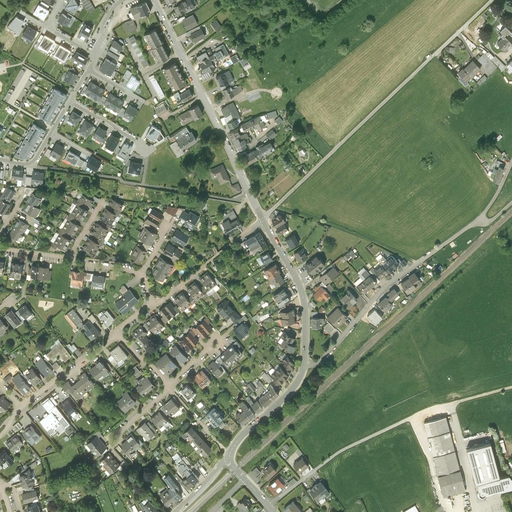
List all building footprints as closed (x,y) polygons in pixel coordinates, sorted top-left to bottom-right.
[(69,0),(65,9),(75,14),(80,6),(76,0),(69,0)] [(90,0),(81,0),(88,12),(95,8),(90,0)] [(186,0),(181,3),(185,11),(186,11),(194,7),(190,0),(186,0)] [(151,12),(146,1),(130,9),(131,12),(134,18),(135,19),(151,12)] [(185,11),(181,3),(179,4),(174,7),(178,15),(185,11)] [(37,11),(35,14),(44,19),(49,10),(47,9),(39,4),(38,4),(35,10),(37,11)] [(62,14),(58,20),(67,25),(71,19),(62,14)] [(197,24),(193,15),(185,19),(183,20),(187,29),(197,24)] [(13,29),(20,18),(16,16),(7,26),(11,29),(12,29),(13,29)] [(21,26),(24,21),(20,18),(13,29),(17,32),(21,26)] [(136,27),(132,19),(131,19),(128,21),(122,24),(127,35),(135,30),(136,27)] [(222,28),(216,21),(211,24),(217,32),(222,28)] [(85,24),(78,36),(86,40),(93,28),(85,24)] [(28,25),(22,36),(25,37),(25,38),(28,40),(28,39),(31,41),(33,37),(37,31),(28,25)] [(187,36),(190,35),(201,29),(199,26),(186,33),(187,36)] [(508,33),(510,31),(508,29),(505,26),(500,31),(503,33),(501,36),(503,38),(508,33)] [(144,34),(151,48),(162,43),(163,42),(155,28),(144,34)] [(205,36),(201,29),(190,35),(194,42),(205,36)] [(508,33),(503,38),(509,44),(511,41),(511,36),(508,33)] [(55,40),(45,35),(44,36),(41,42),(39,45),(49,51),(50,48),(54,42),(55,40)] [(136,39),(134,36),(129,38),(144,68),(149,65),(146,59),(135,39),(136,39)] [(503,49),(509,44),(503,38),(497,43),(503,49)] [(118,42),(114,40),(112,44),(110,47),(119,52),(120,49),(121,50),(123,47),(122,46),(122,45),(118,42)] [(169,57),(162,43),(151,48),(150,49),(158,62),(169,57)] [(217,52),(213,54),(216,60),(222,57),(223,59),(229,55),(223,44),(215,49),(217,52)] [(56,52),(55,55),(59,57),(65,48),(61,45),(60,45),(56,52)] [(119,52),(110,47),(109,49),(107,52),(111,55),(117,58),(120,53),(119,52)] [(65,48),(59,57),(64,60),(66,58),(70,51),(70,50),(65,48)] [(77,51),(72,61),(77,64),(83,54),(77,51)] [(203,53),(196,56),(204,71),(209,68),(210,70),(214,67),(214,66),(212,62),(216,60),(213,54),(208,56),(205,51),(203,53)] [(484,66),(485,64),(490,60),(483,53),(480,56),(478,54),(475,57),(484,66)] [(83,54),(77,64),(83,67),(88,57),(83,54)] [(236,54),(230,58),(234,64),(240,60),(236,54)] [(494,56),(491,59),(501,70),(505,65),(495,55),(494,56)] [(111,62),(105,58),(102,63),(115,71),(117,65),(111,62)] [(472,60),(463,69),(471,76),(471,77),(480,68),(472,60)] [(497,67),(490,60),(485,64),(488,66),(486,68),(491,72),(497,67)] [(115,71),(102,63),(99,69),(105,72),(111,76),(115,71)] [(179,69),(176,63),(165,68),(166,70),(164,71),(168,78),(170,81),(169,81),(173,88),(175,86),(175,88),(184,84),(183,82),(185,81),(183,77),(182,77),(181,75),(182,74),(180,71),(179,72),(178,69),(179,69)] [(210,70),(209,68),(204,71),(201,72),(204,77),(212,73),(210,70)] [(466,80),(471,76),(463,69),(462,68),(458,72),(461,76),(466,81),(466,80)] [(123,77),(128,81),(132,74),(133,73),(127,70),(124,76),(123,77)] [(71,83),(73,84),(78,76),(74,73),(69,71),(64,79),(71,83)] [(234,82),(228,71),(216,77),(222,89),(231,85),(230,84),(234,82)] [(132,74),(128,81),(126,85),(135,89),(139,81),(135,79),(136,77),(132,74)] [(165,96),(153,74),(149,77),(160,99),(165,96)] [(466,81),(461,76),(458,79),(465,86),(469,83),(466,80),(466,81)] [(88,87),(85,93),(92,96),(98,86),(91,82),(88,87)] [(231,85),(222,89),(225,94),(233,90),(233,89),(231,85)] [(98,86),(92,96),(99,100),(102,95),(105,90),(98,86)] [(238,88),(233,89),(233,90),(235,94),(242,90),(241,86),(237,87),(238,88)] [(54,88),(49,97),(61,104),(66,95),(54,88)] [(193,96),(189,89),(179,95),(183,101),(193,96)] [(233,90),(225,94),(227,98),(235,94),(233,90)] [(183,101),(179,95),(178,92),(173,95),(178,104),(183,101)] [(107,99),(104,104),(111,108),(117,97),(110,93),(107,99)] [(49,97),(44,105),(56,113),(61,104),(49,97)] [(117,97),(111,108),(118,112),(121,107),(124,101),(117,97)] [(167,109),(163,103),(154,109),(156,111),(155,111),(158,117),(168,111),(167,109)] [(239,117),(233,104),(222,109),(226,116),(228,122),(238,117),(239,117)] [(44,105),(39,114),(51,122),(56,113),(44,105)] [(126,110),(123,115),(131,120),(137,109),(129,105),(126,110)] [(190,109),(190,110),(194,118),(202,114),(197,105),(190,109)] [(183,124),(194,118),(190,110),(178,116),(183,124)] [(70,115),(68,120),(76,124),(81,116),(73,111),(70,115)] [(275,111),(260,116),(262,120),(277,116),(275,111)] [(260,116),(247,122),(250,129),(253,127),(253,129),(255,128),(256,130),(265,126),(262,120),(260,116)] [(240,121),(238,117),(228,122),(227,123),(229,128),(238,124),(240,121)] [(82,124),(78,131),(88,136),(89,133),(93,126),(94,124),(85,119),(82,124)] [(246,122),(241,125),(242,127),(244,131),(245,131),(250,129),(247,122),(246,122)] [(33,124),(25,139),(36,146),(45,131),(33,124)] [(152,125),(146,135),(155,141),(155,139),(158,141),(159,142),(165,137),(160,131),(161,130),(152,125)] [(99,126),(93,137),(101,141),(102,141),(105,136),(108,131),(99,126)] [(186,134),(191,143),(196,140),(191,132),(189,133),(186,127),(169,138),(171,143),(169,144),(177,157),(183,153),(181,149),(182,149),(176,140),(186,134)] [(244,131),(242,127),(238,129),(241,135),(246,133),(245,131),(244,131)] [(238,129),(229,133),(233,140),(238,137),(241,135),(238,129)] [(276,134),(272,129),(266,134),(270,139),(271,138),(272,138),(276,134)] [(240,140),(244,138),(249,137),(247,132),(246,133),(241,135),(238,137),(240,140)] [(112,134),(105,146),(114,151),(115,148),(119,142),(120,139),(112,134)] [(191,143),(186,134),(176,140),(182,149),(191,143)] [(238,137),(233,140),(238,150),(246,145),(245,143),(246,142),(244,138),(240,140),(238,137)] [(25,139),(15,155),(30,157),(36,146),(25,139)] [(121,149),(118,154),(126,159),(128,155),(131,149),(132,147),(132,146),(130,146),(129,146),(129,148),(127,147),(129,145),(124,142),(121,149)] [(272,147),(270,142),(261,146),(260,147),(265,155),(271,151),(269,148),(272,147)] [(57,143),(50,154),(58,159),(65,147),(57,143)] [(260,147),(261,146),(260,144),(256,147),(257,149),(254,150),(258,158),(265,155),(260,147)] [(69,150),(64,158),(75,164),(76,163),(79,158),(80,157),(69,150)] [(258,158),(254,150),(247,154),(246,151),(240,154),(245,165),(258,158)] [(151,152),(149,158),(156,161),(158,155),(151,152)] [(88,163),(87,165),(96,170),(101,162),(92,157),(88,163)] [(79,158),(76,163),(82,166),(85,161),(79,158)] [(130,167),(129,172),(140,174),(140,172),(141,167),(142,163),(130,161),(130,167)] [(229,179),(222,165),(209,170),(211,175),(214,174),(215,175),(216,177),(218,176),(221,183),(229,179)] [(492,180),(498,183),(504,169),(504,168),(502,167),(499,166),(497,169),(495,168),(493,173),(492,172),(490,177),(492,180)] [(13,169),(11,178),(22,180),(23,173),(24,171),(13,169)] [(32,178),(31,183),(43,185),(45,172),(33,171),(32,178)] [(240,190),(237,184),(232,186),(235,193),(240,190)] [(26,187),(21,186),(17,192),(21,195),(23,191),(26,187)] [(15,192),(6,187),(0,197),(0,198),(1,199),(8,203),(15,192)] [(32,193),(32,192),(30,195),(27,201),(29,202),(37,207),(42,198),(32,193)] [(92,206),(95,201),(92,200),(84,195),(81,200),(92,206)] [(119,210),(122,205),(111,198),(108,203),(119,210)] [(8,203),(1,199),(0,200),(0,211),(1,212),(4,214),(10,204),(8,203)] [(37,207),(29,202),(24,210),(27,212),(35,217),(40,208),(37,207)] [(85,216),(88,211),(81,207),(77,204),(77,205),(74,209),(85,216)] [(169,207),(166,212),(173,216),(178,208),(169,207)] [(114,220),(117,215),(113,212),(106,208),(103,213),(114,220)] [(82,221),(85,216),(74,209),(71,214),(82,221)] [(159,220),(163,214),(159,212),(159,213),(153,209),(150,215),(159,220)] [(199,217),(190,212),(189,214),(183,211),(179,218),(186,222),(184,225),(192,229),(199,217)] [(231,223),(238,219),(233,211),(222,218),(224,222),(228,219),(231,223)] [(112,224),(114,220),(103,213),(100,218),(108,223),(111,225),(112,224)] [(286,221),(281,214),(272,220),(276,227),(284,222),(286,221)] [(156,227),(159,220),(150,215),(146,221),(150,223),(156,227)] [(32,220),(28,218),(25,222),(28,224),(29,223),(33,226),(34,225),(35,223),(35,222),(32,220)] [(25,222),(19,219),(14,226),(22,231),(25,232),(29,225),(28,224),(25,222)] [(77,231),(80,226),(72,221),(69,219),(66,224),(77,231)] [(242,226),(238,219),(231,223),(228,219),(224,222),(222,223),(229,234),(242,226)] [(284,222),(276,227),(280,234),(288,230),(284,222)] [(105,235),(109,230),(105,228),(98,223),(94,228),(105,235)] [(74,235),(77,231),(66,224),(63,229),(74,235)] [(22,231),(14,226),(9,235),(12,237),(16,239),(17,239),(19,236),(21,237),(21,235),(23,236),(24,235),(21,233),(22,231)] [(149,229),(145,227),(144,227),(138,238),(144,241),(150,244),(151,245),(157,234),(149,229)] [(103,238),(105,235),(94,228),(91,233),(100,238),(103,240),(103,238)] [(183,234),(177,230),(171,239),(183,246),(189,237),(188,237),(183,234)] [(248,243),(250,246),(263,239),(259,232),(247,239),(249,242),(248,243)] [(68,245),(71,240),(64,236),(60,234),(57,239),(68,245)] [(299,243),(294,235),(286,240),(291,247),(299,243)] [(97,250),(100,245),(97,243),(89,238),(86,243),(97,250)] [(65,250),(68,245),(57,239),(54,243),(58,246),(65,250)] [(267,245),(263,239),(250,246),(254,252),(259,249),(267,245)] [(95,253),(97,250),(86,243),(83,248),(91,253),(94,255),(95,253)] [(177,249),(168,244),(163,253),(172,258),(176,260),(181,252),(181,251),(177,249)] [(146,251),(137,245),(130,256),(136,260),(140,262),(147,251),(146,251)] [(307,255),(303,248),(302,248),(294,253),(299,261),(307,255)] [(272,258),(268,251),(260,256),(265,263),(272,258)] [(319,259),(316,256),(305,265),(309,269),(309,270),(310,269),(314,273),(325,264),(320,258),(319,259)] [(392,256),(387,261),(393,268),(398,263),(396,261),(392,256)] [(171,263),(160,257),(155,266),(156,266),(168,273),(169,274),(174,265),(171,263)] [(382,265),(388,272),(393,268),(387,261),(383,257),(379,261),(382,265)] [(401,262),(398,259),(396,261),(398,263),(402,267),(404,265),(401,262)] [(264,270),(269,278),(278,272),(280,271),(276,264),(264,270)] [(41,266),(32,265),(32,268),(31,276),(31,277),(39,278),(41,266)] [(388,272),(382,265),(375,271),(378,274),(382,278),(388,272)] [(49,267),(41,266),(39,278),(47,279),(47,278),(48,270),(49,267)] [(168,273),(156,266),(155,268),(154,269),(152,271),(153,272),(151,275),(163,281),(168,273)] [(331,269),(331,268),(328,271),(320,277),(325,283),(337,273),(332,268),(331,269)] [(365,279),(363,280),(370,288),(377,282),(374,280),(368,273),(366,270),(361,274),(365,279)] [(376,276),(370,270),(368,273),(374,280),(377,277),(376,276)] [(80,272),(73,271),(73,272),(72,278),(71,284),(82,286),(83,279),(84,273),(84,271),(80,271),(80,272)] [(208,272),(204,275),(213,287),(216,284),(213,279),(208,272)] [(283,281),(278,272),(269,278),(274,286),(283,281)] [(409,277),(409,278),(413,283),(416,287),(421,283),(414,273),(409,277)] [(105,276),(93,275),(92,281),(91,285),(104,286),(105,276)] [(209,290),(213,287),(204,275),(200,279),(205,285),(209,290)] [(363,294),(370,288),(363,280),(361,278),(354,284),(363,294)] [(416,287),(413,283),(409,278),(402,284),(405,289),(404,290),(407,294),(416,287)] [(195,282),(191,285),(200,297),(204,294),(200,289),(195,282)] [(402,284),(401,283),(397,286),(402,291),(404,290),(405,289),(402,284)] [(326,287),(324,289),(328,293),(333,289),(329,284),(326,287)] [(196,300),(200,297),(191,285),(187,289),(192,295),(196,300)] [(209,290),(205,285),(200,289),(204,294),(209,290)] [(324,289),(322,286),(317,291),(314,294),(320,300),(323,296),(325,298),(329,294),(328,293),(324,289)] [(124,295),(129,291),(125,287),(120,291),(124,295)] [(273,295),(277,300),(287,293),(285,290),(283,288),(273,295)] [(388,294),(390,296),(393,299),(398,293),(394,289),(388,294)] [(138,300),(130,290),(129,291),(124,295),(125,296),(115,304),(120,310),(121,310),(124,314),(130,309),(129,308),(138,300)] [(357,300),(348,291),(340,298),(349,308),(357,300)] [(183,292),(179,296),(188,307),(191,304),(188,299),(183,292)] [(289,297),(287,293),(277,300),(280,305),(290,298),(289,297)] [(196,300),(192,295),(188,299),(191,304),(192,304),(196,300)] [(184,310),(188,307),(179,296),(175,299),(180,306),(184,310)] [(388,299),(386,297),(378,304),(388,314),(391,311),(389,308),(393,304),(390,301),(393,299),(390,296),(388,299)] [(242,318),(225,299),(216,307),(217,309),(217,310),(225,319),(226,319),(227,320),(230,318),(235,323),(238,321),(242,318)] [(169,303),(164,307),(172,316),(177,311),(174,308),(169,303)] [(32,313),(26,305),(24,305),(19,309),(19,310),(26,318),(31,314),(32,313)] [(166,320),(172,316),(164,307),(159,311),(163,316),(166,320)] [(343,312),(338,307),(328,317),(337,326),(347,316),(343,312)] [(82,321),(72,309),(67,314),(76,325),(81,321),(81,322),(82,321)] [(281,311),(283,318),(293,315),(295,315),(293,309),(281,311)] [(26,318),(19,310),(16,312),(23,320),(26,318)] [(114,320),(106,310),(99,317),(104,323),(107,327),(113,322),(112,321),(114,320)] [(14,314),(12,311),(5,316),(14,327),(21,322),(14,314)] [(23,320),(16,312),(14,314),(21,322),(22,323),(24,321),(23,320)] [(89,319),(92,323),(96,320),(92,315),(88,318),(89,319)] [(154,315),(150,319),(159,329),(163,326),(158,320),(155,316),(154,315)] [(294,322),(293,315),(283,318),(281,318),(282,325),(294,322)] [(317,317),(312,317),(312,326),(314,326),(314,328),(319,328),(319,326),(320,326),(320,322),(324,322),(323,317),(317,317)] [(92,323),(89,319),(83,324),(83,325),(88,331),(86,333),(91,340),(100,333),(92,323)] [(154,333),(159,329),(150,319),(146,322),(146,323),(150,327),(154,333)] [(208,324),(205,320),(200,325),(208,334),(213,329),(208,324)] [(245,322),(243,320),(240,323),(233,329),(241,338),(248,331),(248,329),(250,327),(245,322)] [(335,328),(329,322),(323,328),(329,334),(335,328)] [(142,326),(141,325),(131,334),(136,339),(137,338),(138,339),(145,336),(148,333),(147,332),(142,326)] [(208,334),(200,325),(194,329),(197,333),(202,338),(208,334)] [(280,336),(284,339),(290,343),(294,338),(284,330),(280,336)] [(194,336),(191,333),(185,337),(193,346),(198,342),(194,336)] [(149,341),(145,336),(138,339),(137,338),(136,339),(135,340),(142,348),(149,341)] [(193,346),(185,337),(180,342),(184,346),(188,351),(193,346)] [(294,345),(290,343),(284,339),(280,344),(290,351),(294,345)] [(236,341),(232,345),(236,350),(240,346),(236,341)] [(71,356),(61,343),(47,354),(50,358),(59,352),(61,354),(60,354),(65,361),(71,356)] [(69,344),(67,345),(72,352),(77,348),(74,344),(71,346),(69,344)] [(128,356),(119,345),(110,352),(115,358),(118,361),(122,358),(124,360),(128,356)] [(177,346),(176,345),(171,349),(172,351),(176,355),(183,363),(188,358),(181,351),(177,346)] [(232,345),(226,350),(234,359),(240,354),(236,350),(232,345)] [(226,350),(220,355),(220,356),(224,360),(229,365),(234,359),(226,350)] [(176,355),(172,351),(167,355),(171,359),(176,355)] [(167,355),(167,354),(162,359),(174,372),(179,367),(171,359),(167,355)] [(224,360),(220,356),(216,359),(217,360),(220,364),(224,360)] [(287,356),(282,360),(286,364),(290,369),(295,365),(287,356)] [(43,359),(42,358),(36,363),(46,376),(52,371),(47,364),(43,359)] [(174,372),(162,359),(157,363),(157,364),(161,368),(169,376),(174,372)] [(105,365),(100,360),(96,363),(97,364),(90,370),(97,378),(102,373),(104,376),(110,371),(105,365)] [(215,362),(213,361),(207,366),(217,377),(223,372),(219,366),(215,362)] [(108,363),(105,365),(110,371),(110,372),(113,369),(108,363)] [(139,371),(136,367),(131,371),(135,375),(140,371),(139,371)] [(280,367),(276,371),(284,380),(288,376),(283,370),(280,367)] [(38,375),(32,369),(26,374),(30,379),(32,382),(35,385),(41,379),(38,375)] [(210,380),(202,370),(194,377),(203,387),(210,380)] [(269,382),(273,378),(265,371),(261,374),(269,382)] [(279,384),(284,380),(276,371),(271,375),(274,378),(279,384)] [(94,384),(84,372),(79,376),(81,379),(72,386),(70,388),(73,392),(78,397),(94,384)] [(20,376),(19,374),(12,379),(24,393),(30,388),(25,382),(20,376)] [(156,386),(145,374),(145,375),(137,382),(140,385),(136,388),(144,397),(153,388),(156,386)] [(68,381),(62,386),(69,395),(73,392),(70,388),(72,386),(68,381)] [(251,381),(247,384),(253,391),(256,388),(251,381)] [(267,391),(267,392),(273,398),(279,393),(271,384),(268,386),(270,388),(269,390),(267,388),(265,390),(267,391)] [(196,395),(187,385),(180,391),(188,401),(191,398),(192,398),(196,395)] [(129,391),(127,392),(134,400),(136,398),(129,391)] [(127,392),(126,392),(123,395),(124,397),(117,403),(125,412),(136,403),(134,400),(127,392)] [(265,405),(273,398),(267,392),(259,398),(265,405)] [(248,396),(246,398),(257,412),(262,407),(257,400),(254,403),(248,396)] [(9,404),(2,397),(1,398),(0,398),(0,408),(3,411),(9,404)] [(41,403),(50,414),(52,412),(61,424),(65,428),(70,423),(55,405),(57,403),(52,397),(49,399),(48,397),(41,403)] [(180,408),(171,398),(163,406),(169,413),(172,416),(180,408)] [(236,402),(237,404),(238,405),(239,404),(250,417),(255,414),(250,407),(248,408),(247,406),(240,398),(236,402)] [(62,404),(72,416),(78,411),(73,405),(68,399),(62,404)] [(243,424),(250,417),(239,404),(238,405),(237,404),(233,407),(238,413),(241,410),(243,412),(240,414),(239,413),(236,415),(243,424)] [(163,406),(161,408),(166,414),(167,415),(169,413),(163,406)] [(220,414),(215,408),(205,416),(210,422),(220,414)] [(162,414),(160,411),(155,415),(164,424),(168,420),(162,414)] [(61,424),(52,412),(50,414),(40,421),(50,434),(56,430),(55,429),(61,424)] [(224,419),(220,414),(210,422),(215,427),(224,419)] [(164,424),(155,415),(151,419),(160,428),(164,424)] [(465,490),(446,418),(425,424),(444,496),(465,490)] [(147,424),(145,421),(137,428),(142,434),(147,440),(155,433),(147,424)] [(149,422),(147,424),(155,433),(157,431),(149,422)] [(24,431),(24,433),(32,443),(40,436),(37,432),(38,431),(38,430),(37,429),(35,429),(34,429),(31,425),(29,427),(28,427),(25,430),(25,431),(24,431)] [(198,433),(191,426),(181,436),(184,440),(187,437),(190,441),(198,433)] [(99,429),(92,434),(95,437),(96,435),(99,438),(103,434),(99,429)] [(126,438),(127,439),(136,449),(140,445),(136,441),(137,440),(131,433),(126,438)] [(205,441),(198,433),(190,441),(189,442),(196,450),(205,441)] [(17,434),(16,434),(7,441),(14,450),(23,443),(22,442),(17,434)] [(99,438),(96,435),(95,437),(86,444),(91,450),(96,445),(101,441),(99,438)] [(136,449),(127,439),(121,445),(124,448),(128,452),(131,456),(137,451),(136,449)] [(96,445),(91,450),(96,455),(98,454),(100,452),(106,447),(101,441),(96,445)] [(212,449),(205,441),(196,450),(194,451),(198,455),(201,453),(204,457),(212,449)] [(501,491),(511,488),(511,479),(509,476),(500,478),(490,443),(467,450),(478,491),(477,494),(478,496),(480,497),(483,498),(485,497),(486,495),(501,491)] [(14,460),(5,450),(0,453),(0,462),(4,459),(8,465),(14,460)] [(113,457),(109,453),(106,455),(101,460),(100,461),(103,465),(113,457)] [(116,461),(113,457),(103,465),(107,469),(116,461)] [(308,466),(302,458),(293,465),(300,473),(308,466)] [(128,464),(124,460),(120,465),(123,469),(128,464)] [(188,477),(193,472),(182,460),(177,464),(186,475),(188,477)] [(120,465),(116,461),(107,469),(111,473),(120,465)] [(186,475),(177,464),(175,466),(178,470),(178,471),(184,479),(186,478),(184,476),(186,475)] [(276,471),(270,464),(268,466),(267,465),(266,465),(265,467),(264,468),(265,469),(263,470),(266,473),(264,475),(265,476),(268,479),(276,471)] [(261,472),(256,468),(251,472),(256,477),(261,472)] [(20,476),(22,482),(32,478),(30,469),(29,469),(25,472),(25,474),(20,476)] [(193,472),(188,477),(194,484),(199,480),(193,472)] [(182,481),(175,473),(173,476),(176,479),(176,480),(181,485),(183,484),(184,483),(182,481)] [(164,479),(171,488),(175,489),(176,489),(175,487),(177,486),(169,475),(164,479)] [(189,489),(194,484),(188,477),(186,475),(184,476),(186,478),(184,479),(182,481),(184,483),(183,484),(185,486),(186,486),(189,489)] [(34,484),(32,478),(22,482),(23,487),(25,487),(33,484),(34,484)] [(297,482),(294,478),(288,483),(290,485),(291,486),(297,482)] [(284,485),(278,479),(276,481),(275,480),(271,484),(272,484),(269,487),(275,493),(278,491),(279,492),(282,488),(282,487),(284,485)] [(317,483),(314,485),(323,496),(324,497),(329,493),(325,488),(320,482),(318,484),(317,483)] [(317,500),(323,496),(314,485),(311,487),(312,488),(310,490),(314,496),(317,500)] [(169,490),(167,488),(160,494),(168,504),(176,499),(171,493),(169,490)] [(169,490),(171,493),(176,499),(181,496),(175,489),(171,488),(169,490)] [(38,496),(36,489),(34,490),(28,492),(22,493),(25,502),(33,499),(33,498),(38,496)] [(251,505),(246,499),(240,504),(246,510),(251,505)] [(160,511),(149,500),(149,501),(145,505),(144,505),(146,508),(149,511),(147,511),(160,511)] [(300,511),(294,502),(284,510),(286,511),(300,511)] [(246,510),(240,504),(240,503),(237,506),(240,509),(239,510),(240,511),(246,511),(248,511),(246,510)]
